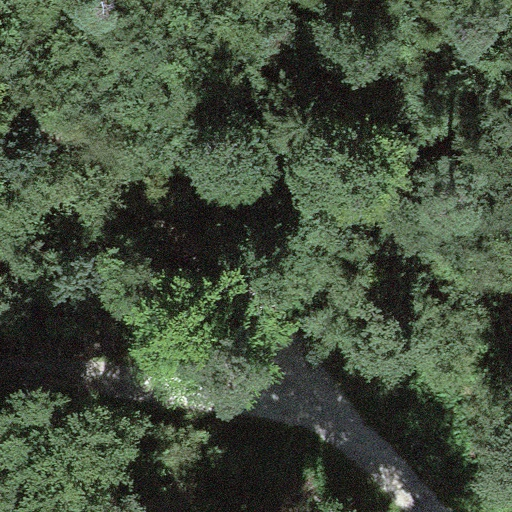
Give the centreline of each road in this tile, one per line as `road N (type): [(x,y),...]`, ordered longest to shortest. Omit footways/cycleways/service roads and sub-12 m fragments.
road 1 (track): [(0,84),(310,393)]
road 2 (track): [(0,373),(310,393)]
road 3 (track): [(310,393),(419,511)]
